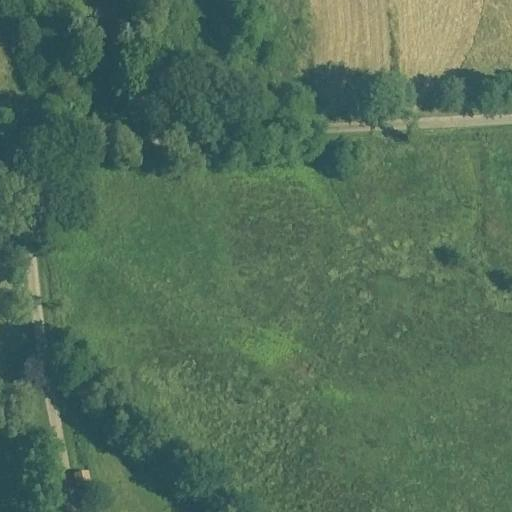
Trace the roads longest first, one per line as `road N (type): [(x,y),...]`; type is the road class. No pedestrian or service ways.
road 1 (track): [(0,151),(511,121)]
road 2 (residential): [(71,511),(24,149)]
